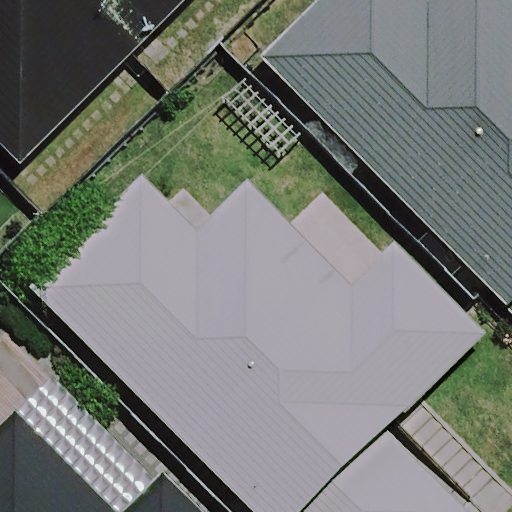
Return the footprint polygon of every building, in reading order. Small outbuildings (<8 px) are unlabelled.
[(113,68),(46,0),(0,0),(0,165),(6,172),(113,68)] [(46,0),(113,68),(182,0),(46,0)] [(393,0),(323,0),(251,71),(511,337),(511,18),(494,0),(430,0),(411,18),(393,0)] [(132,195),(23,300),(230,511),(450,511),(375,435),(466,347),(377,256),(334,298),(235,197),(183,248),(132,195)] [(0,511),(166,511),(146,491),(124,511),(85,511),(3,428),(0,431),(0,511)]
